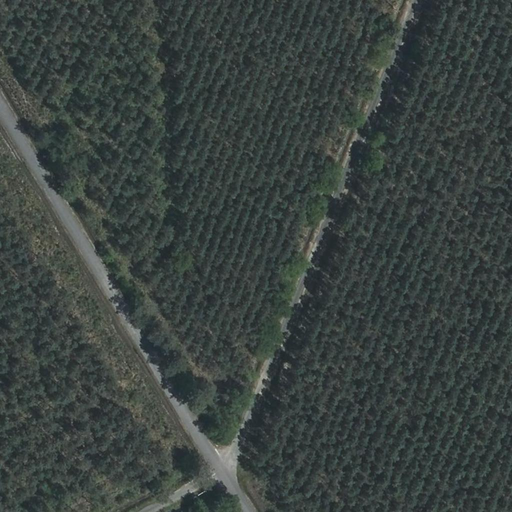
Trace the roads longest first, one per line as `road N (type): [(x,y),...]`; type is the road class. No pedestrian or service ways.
road 1 (unclassified): [(228,473),(421,0)]
road 2 (unclassified): [(0,98),(228,473)]
